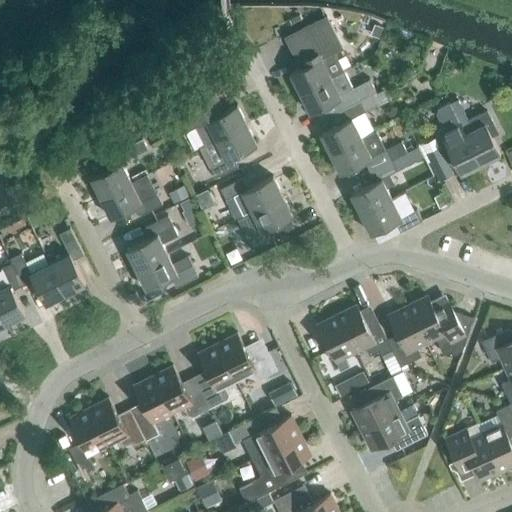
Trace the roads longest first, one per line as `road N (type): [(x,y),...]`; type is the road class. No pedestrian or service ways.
road 1 (residential): [(375,511),(256,276)]
road 2 (residential): [(351,262),(250,57)]
road 3 (residential): [(140,335),(47,149)]
road 4 (residential): [(380,248),(511,185)]
road 5 (residential): [(380,248),(511,290)]
road 6 (residential): [(140,335),(256,276)]
